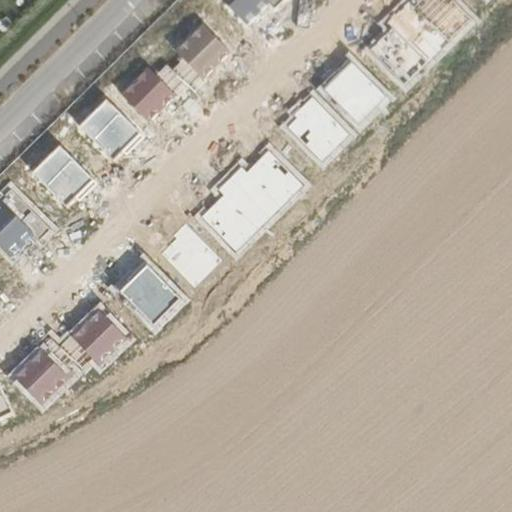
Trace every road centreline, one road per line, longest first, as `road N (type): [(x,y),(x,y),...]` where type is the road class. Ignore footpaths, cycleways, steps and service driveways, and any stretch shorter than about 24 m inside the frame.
road 1 (residential): [(0,345),(344,0)]
road 2 (residential): [(0,124),(121,0)]
